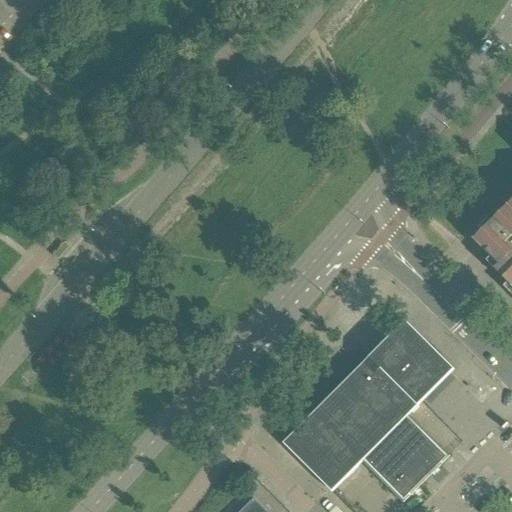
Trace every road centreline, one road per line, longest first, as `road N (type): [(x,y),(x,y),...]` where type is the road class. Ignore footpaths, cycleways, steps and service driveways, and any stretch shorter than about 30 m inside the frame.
road 1 (primary): [(320,0),(0,369)]
road 2 (primary): [(88,511),(352,218)]
road 3 (primary): [(352,218),(511,18)]
road 4 (unclassified): [(511,371),(352,218)]
